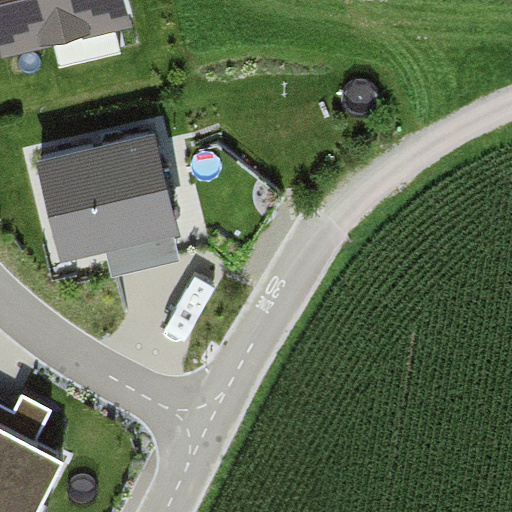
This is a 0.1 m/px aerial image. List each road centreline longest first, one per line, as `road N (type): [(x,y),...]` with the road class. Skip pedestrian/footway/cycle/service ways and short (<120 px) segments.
road 1 (residential): [(0,301),(108,376),(216,430)]
road 2 (residential): [(216,430),(331,224)]
road 3 (track): [(331,224),(464,128),(511,114)]
